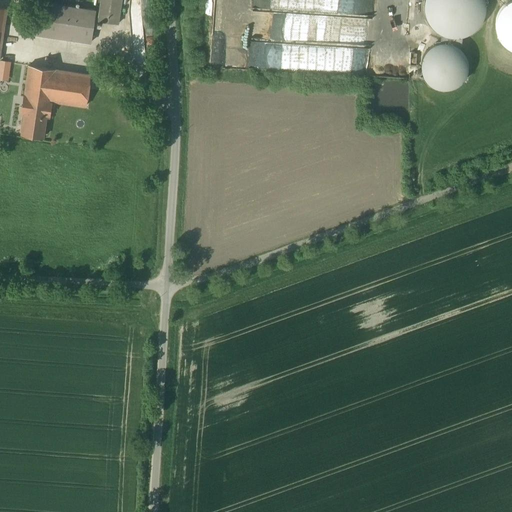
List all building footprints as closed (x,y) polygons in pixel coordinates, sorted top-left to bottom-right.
[(121,0),(101,0),(98,21),(118,24),(121,0)] [(128,0),(134,58),(140,58),(140,52),(135,53),(134,39),(143,38),(139,0),(128,0)] [(424,0),(424,1),(424,11),(426,18),(432,27),(443,34),(449,36),(460,36),(473,29),(481,19),(484,11),(484,1),(483,0),(424,0)] [(95,11),(40,2),(35,34),(91,42),(95,11)] [(255,41),(254,67),(306,70),(306,69),(359,72),(360,48),(255,41)] [(449,41),(441,41),(431,45),(429,47),(424,53),(423,60),(423,67),(426,74),(429,77),(435,82),(440,83),(448,83),(452,82),(458,78),(463,73),(465,66),(465,58),(463,51),(458,45),(449,41)] [(24,97),(52,101),(85,106),(90,75),(29,66),(24,97)] [(49,118),(52,101),(24,97),(21,114),(24,114),(21,134),(43,138),(46,117),(49,118)]
